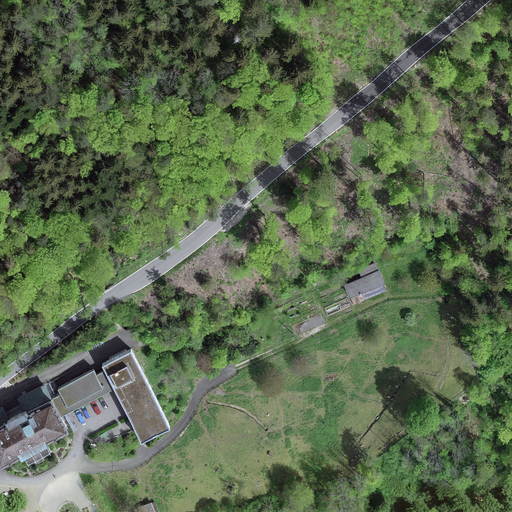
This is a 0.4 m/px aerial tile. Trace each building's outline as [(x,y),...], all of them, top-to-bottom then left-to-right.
[(361,271),(364,277),(378,271),(376,265),(361,271)] [(352,305),(386,291),(378,271),(364,277),(344,285),(352,305)] [(104,369),(113,387),(140,438),(169,423),(130,349),(101,364),(104,369)] [(60,416),(113,387),(104,369),(95,374),(92,368),(56,387),(59,393),(50,398),(43,385),(17,398),(24,410),(7,419),(1,407),(0,407),(0,462),(19,452),(20,454),(46,441),(45,439),(66,428),(60,416)] [(153,511),(150,503),(138,509),(139,511),(153,511)]
